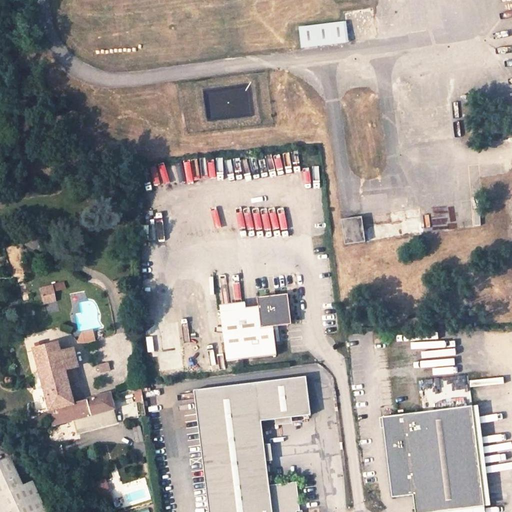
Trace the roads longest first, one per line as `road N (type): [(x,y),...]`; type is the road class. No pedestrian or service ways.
road 1 (unknown): [(43,0),(62,52),(97,78),(382,51)]
road 2 (unknown): [(305,250),(298,195),(283,181),(167,202),(161,216),(170,255),(221,255)]
road 3 (unknown): [(511,368),(477,360),(371,387)]
road 4 (unknown): [(86,511),(45,452),(0,435)]
